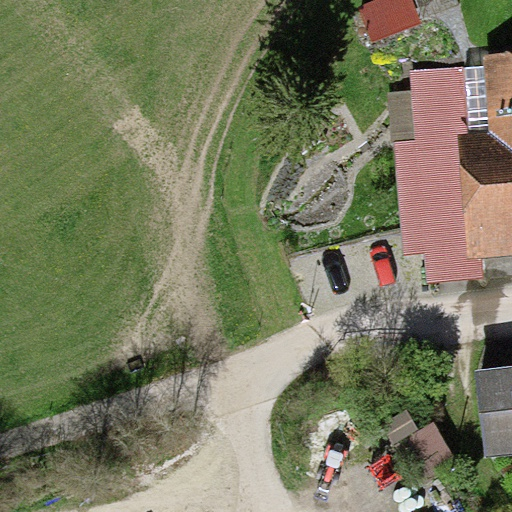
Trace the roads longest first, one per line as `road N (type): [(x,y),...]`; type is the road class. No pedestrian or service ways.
road 1 (track): [(0,406),(57,385),(102,356),(139,315),(160,261),(188,115),(217,58),(272,0)]
road 2 (unclassified): [(280,358),(0,460)]
road 3 (residential): [(511,310),(377,330),(280,358)]
